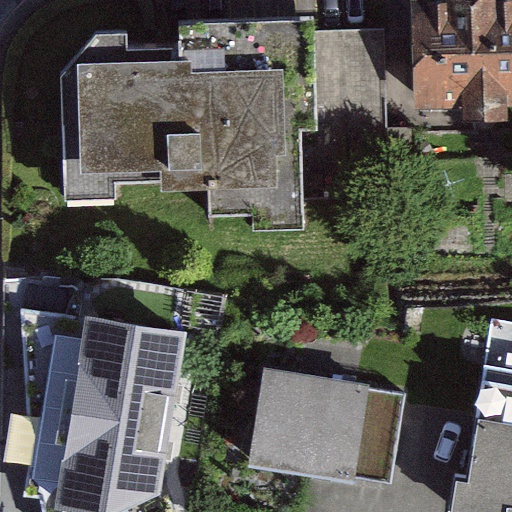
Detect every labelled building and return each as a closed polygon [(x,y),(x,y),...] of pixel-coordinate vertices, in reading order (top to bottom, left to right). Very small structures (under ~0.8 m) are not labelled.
[(511,75),(508,0),(462,0),(394,3),(398,108),(511,102),(511,75)] [(321,137),(318,16),(152,21),(153,38),(85,40),(49,82),(52,179),(150,176),(151,204),(323,199),(321,137)] [(349,136),(321,137),(323,199),(351,198),(349,136)] [(165,423),(184,317),(80,314),(76,419),(73,511),(111,511),(145,506),(165,423)] [(511,511),(511,327),(480,324),(458,501),(449,500),(447,511),(511,511)] [(406,397),(267,376),(253,469),(392,490),(406,397)]
